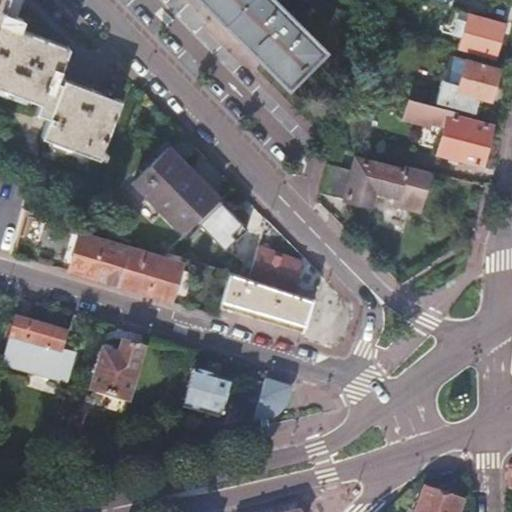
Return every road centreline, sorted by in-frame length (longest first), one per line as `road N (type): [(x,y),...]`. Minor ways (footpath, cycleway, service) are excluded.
road 1 (residential): [(90,0),(374,291)]
road 2 (residential): [(0,276),(360,383)]
road 3 (tertiary): [(389,402),(318,450),(96,511)]
road 4 (tertiary): [(167,511),(353,466)]
